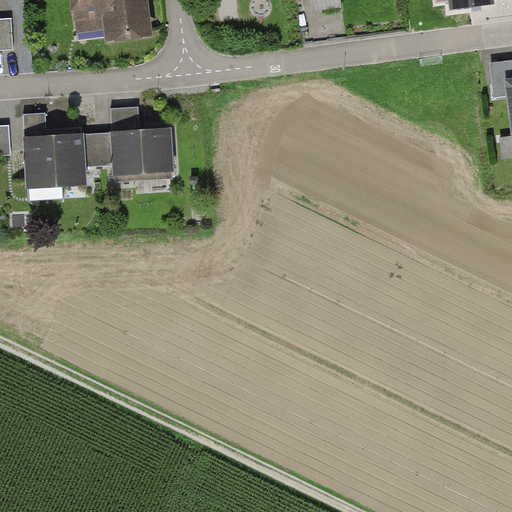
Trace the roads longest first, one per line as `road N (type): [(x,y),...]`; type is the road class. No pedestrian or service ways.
road 1 (track): [(0,342),(350,511)]
road 2 (residential): [(188,68),(511,33)]
road 3 (residential): [(0,89),(163,77),(188,68)]
